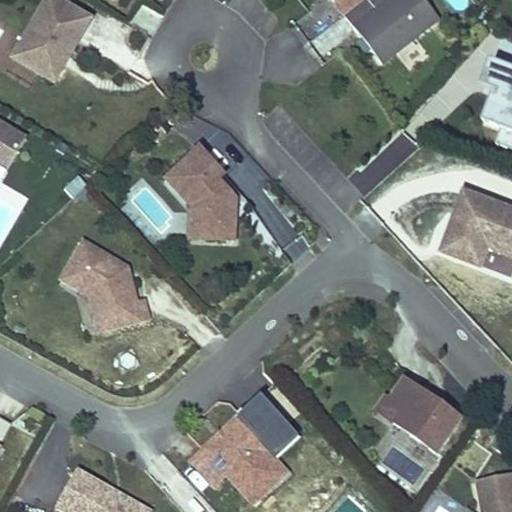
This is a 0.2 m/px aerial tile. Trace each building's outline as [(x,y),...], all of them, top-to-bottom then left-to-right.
[(94,24),(53,0),(46,0),(11,61),(57,89),(94,24)] [(323,0),(333,13),(337,10),(343,19),(369,0),(323,0)] [(369,0),(343,19),(382,70),(442,25),(422,0),(369,0)] [(511,73),(494,67),(485,94),(495,97),(488,120),(490,129),(502,134),(498,146),(511,151),(511,73)] [(28,141),(0,124),(0,173),(7,178),(28,141)] [(240,198),(200,151),(162,184),(188,212),(187,244),(241,246),(240,198)] [(511,217),(460,198),(438,257),(481,273),(488,254),(511,262),(511,217)] [(129,269),(85,243),(59,286),(88,302),(97,339),(155,323),(149,301),(140,303),(129,269)] [(465,414),(402,367),(374,406),(437,452),(465,414)] [(291,478),(240,420),(188,465),(217,496),(229,486),(251,511),(291,478)] [(511,511),(511,492),(508,465),(469,472),(476,511),(511,511)] [(153,511),(79,472),(56,511),(153,511)] [(460,511),(463,508),(445,497),(434,511),(460,511)]
